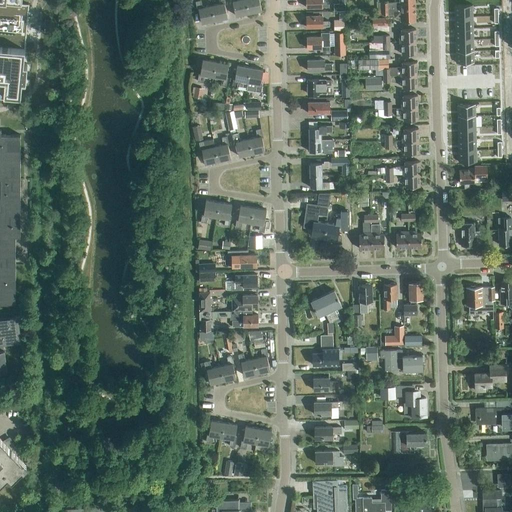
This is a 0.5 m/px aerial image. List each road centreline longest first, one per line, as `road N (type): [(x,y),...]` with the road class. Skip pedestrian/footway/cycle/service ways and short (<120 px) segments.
road 1 (residential): [(442,268),(433,0)]
road 2 (residential): [(457,511),(445,433),(442,268)]
road 3 (residential): [(275,64),(204,54),(198,44),(205,33),(274,19)]
road 4 (residential): [(277,206),(207,193),(202,184),(208,173),(276,160)]
road 5 (residential): [(280,273),(442,268)]
road 6 (residential): [(282,425),(219,412),(217,401),(221,389),(282,375)]
road 7 (residential): [(511,138),(505,0)]
